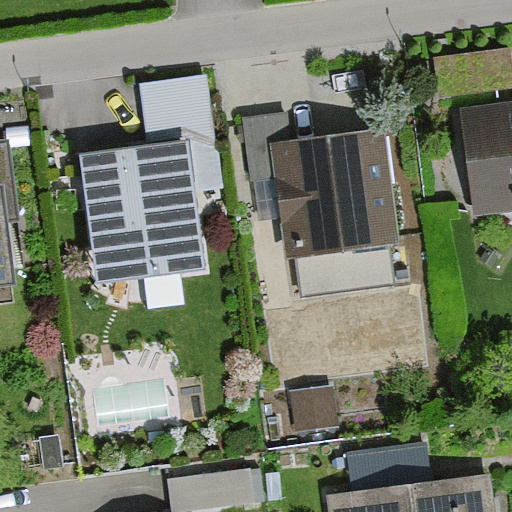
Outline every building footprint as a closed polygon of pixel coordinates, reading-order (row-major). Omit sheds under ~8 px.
[(210,135),(204,86),(141,93),(147,143),(210,135)] [(511,216),(511,111),(462,117),(475,221),(511,216)] [(400,252),(391,138),(289,146),(287,123),(245,127),(250,196),(280,193),(285,261),(400,252)] [(208,279),(190,152),(82,168),(100,294),(208,279)] [(0,300),(16,299),(2,157),(0,157),(0,300)] [(337,433),(330,387),(288,394),(295,439),(337,433)] [(434,436),(356,439),(358,474),(435,471),(434,436)] [(173,464),(175,501),(269,496),(267,459),(173,464)] [(498,511),(494,481),(333,503),(334,511),(498,511)]
